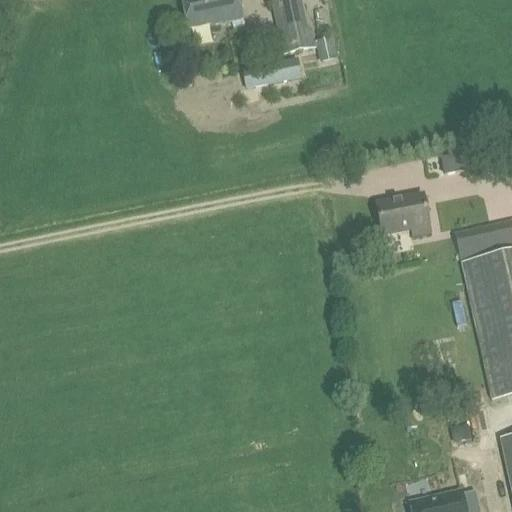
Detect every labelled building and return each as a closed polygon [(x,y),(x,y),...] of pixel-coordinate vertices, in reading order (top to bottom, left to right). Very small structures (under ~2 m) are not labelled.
[(242,19),(237,0),(182,0),(188,29),(210,24),(210,26),(242,19)] [(271,0),(283,57),(314,51),(315,51),(313,41),(310,28),(305,30),(298,0),(271,0)] [(315,51),(314,51),(318,66),(335,63),(329,37),(313,41),(315,51)] [(245,90),(300,79),(296,59),(241,70),(245,90)] [(375,205),(381,237),(411,231),(412,237),(430,234),(423,196),(375,205)] [(470,234),(476,258),(497,253),(492,229),(470,234)] [(492,403),(511,398),(511,356),(483,363),(492,403)] [(471,440),(468,425),(449,428),(452,444),(471,440)] [(511,439),(500,442),(511,494),(511,439)] [(456,461),(418,469),(421,482),(458,474),(456,461)] [(464,511),(461,494),(410,506),(411,511),(464,511)]
